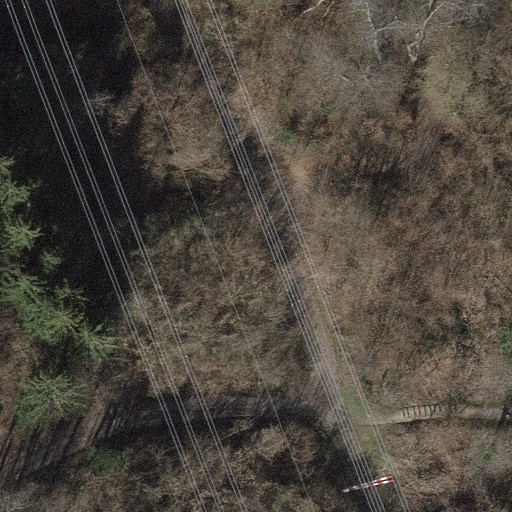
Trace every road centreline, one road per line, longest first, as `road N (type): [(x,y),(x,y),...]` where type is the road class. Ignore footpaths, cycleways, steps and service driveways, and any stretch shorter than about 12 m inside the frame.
road 1 (track): [(333,411),(265,182),(197,28),(164,0)]
road 2 (track): [(0,475),(100,428),(153,416),(333,411)]
